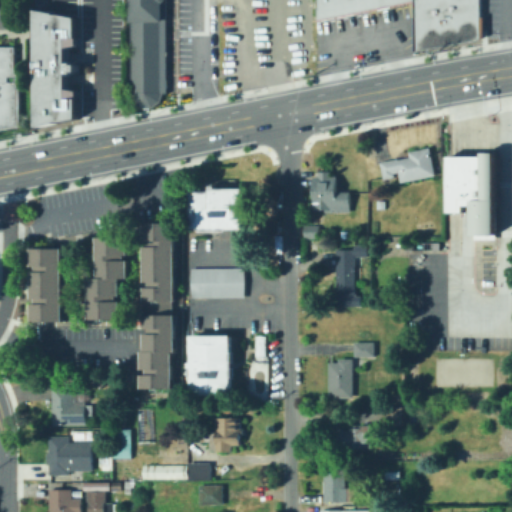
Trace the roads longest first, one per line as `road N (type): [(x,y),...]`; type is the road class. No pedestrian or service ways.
road 1 (primary): [(511,69),(0,172)]
road 2 (residential): [(280,116),(289,147),(288,511)]
